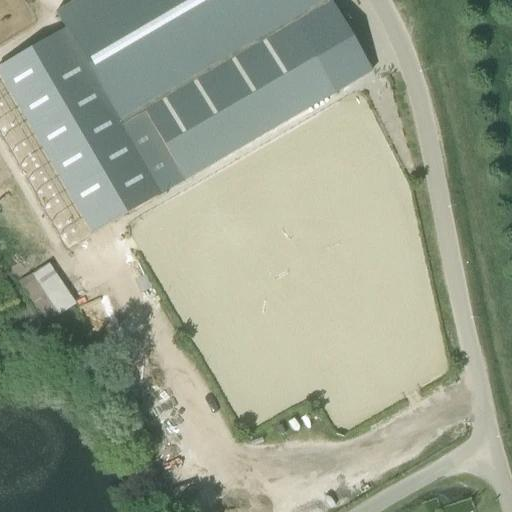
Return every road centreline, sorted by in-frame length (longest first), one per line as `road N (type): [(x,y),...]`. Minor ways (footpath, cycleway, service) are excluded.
road 1 (unclassified): [(487,440),(415,84),(377,0)]
road 2 (unclassified): [(366,511),(487,440)]
